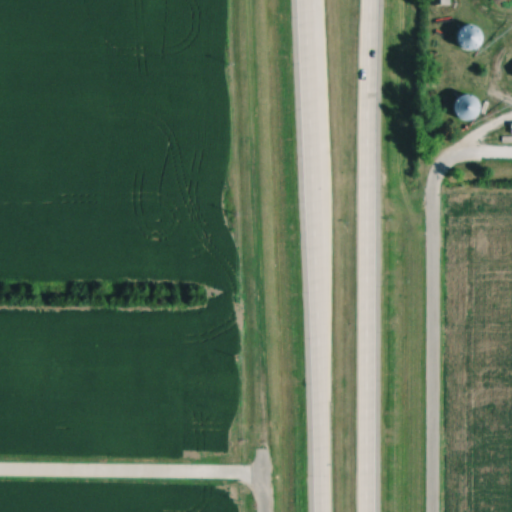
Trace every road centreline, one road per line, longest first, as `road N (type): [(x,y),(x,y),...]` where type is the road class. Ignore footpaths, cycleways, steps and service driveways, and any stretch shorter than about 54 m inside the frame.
road 1 (trunk): [(306,0),(314,511)]
road 2 (trunk): [(365,511),(371,0)]
